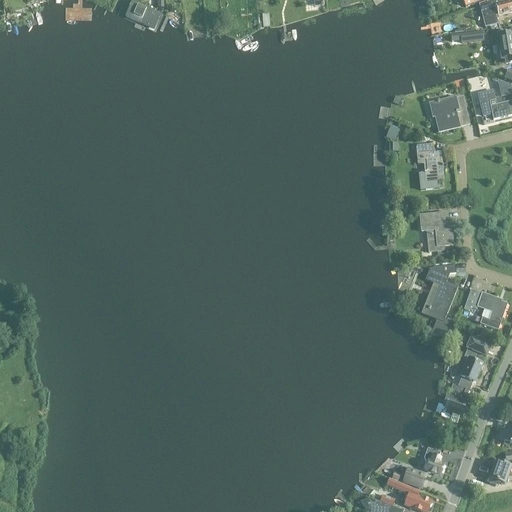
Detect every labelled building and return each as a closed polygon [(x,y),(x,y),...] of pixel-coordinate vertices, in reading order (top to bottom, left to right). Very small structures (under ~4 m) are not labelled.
[(155,8),(136,0),(131,0),(122,19),(157,35),(166,13),(155,8)] [(461,0),(462,1),(465,8),(484,1),(484,3),(479,5),(485,29),(490,27),(490,29),(499,30),(496,17),(498,16),(498,17),(511,13),(511,6),(510,1),(508,2),(507,0),(461,0)] [(482,32),(451,36),(451,42),(461,41),(462,44),(483,41),(482,32)] [(511,32),(497,34),(501,61),(505,60),(505,64),(511,63),(511,32)] [(493,92),(478,95),(483,117),(492,115),(493,121),(511,116),(511,94),(510,87),(498,82),(502,98),(494,99),(493,92)] [(404,100),(396,97),(393,104),(401,107),(404,100)] [(456,97),(429,104),(433,118),(435,117),(439,133),(459,128),(458,124),(468,121),(462,97),(456,99),(456,97)] [(396,140),(399,132),(391,129),(389,136),(396,140)] [(431,145),(416,146),(417,155),(418,165),(424,165),(424,173),(418,175),(420,192),(438,190),(437,181),(444,181),(443,175),(441,153),(432,154),(431,145)] [(437,253),(438,260),(445,259),(444,252),(443,247),(453,246),(452,233),(451,233),(450,229),(447,229),(447,221),(447,214),(419,217),(421,233),(426,232),(428,254),(437,253)] [(432,333),(446,339),(452,323),(445,320),(458,288),(446,283),(449,275),(456,274),(455,266),(430,269),(425,281),(443,288),(438,301),(433,300),(426,317),(436,321),(432,333)] [(482,318),(480,325),(498,331),(507,304),(496,301),(497,299),(482,294),(482,295),(471,291),(464,310),(469,312),(470,307),(477,310),(478,307),(491,312),(488,320),(482,318)] [(475,384),(481,368),(483,365),(480,365),(484,357),(486,357),(490,347),(471,339),(466,349),(467,350),(464,358),(465,359),(457,377),(460,378),(460,377),(462,378),(458,387),(452,385),(450,392),(468,398),(471,399),(474,392),(470,391),(473,383),(475,384)] [(467,402),(468,398),(450,392),(449,394),(447,394),(443,403),(446,404),(446,407),(443,411),(441,414),(441,415),(441,416),(441,417),(442,418),(450,421),(450,423),(457,425),(459,420),(460,420),(465,409),(462,408),(464,401),(467,402)] [(511,445),(511,426),(509,425),(503,442),(511,445)] [(441,459),(432,455),(432,456),(431,455),(424,459),(427,464),(424,471),(441,477),(444,466),(441,465),(440,462),(441,459)] [(511,467),(496,463),(490,479),(506,485),(511,467)] [(426,475),(407,468),(402,483),(422,490),(427,475),(426,475)] [(387,485),(408,494),(404,506),(421,511),(428,511),(431,503),(418,498),(420,493),(389,479),(387,485)] [(380,502),(393,507),(395,501),(382,496),(380,502)] [(366,511),(403,511),(404,511),(393,507),(380,502),(368,498),(360,503),(366,511)]
